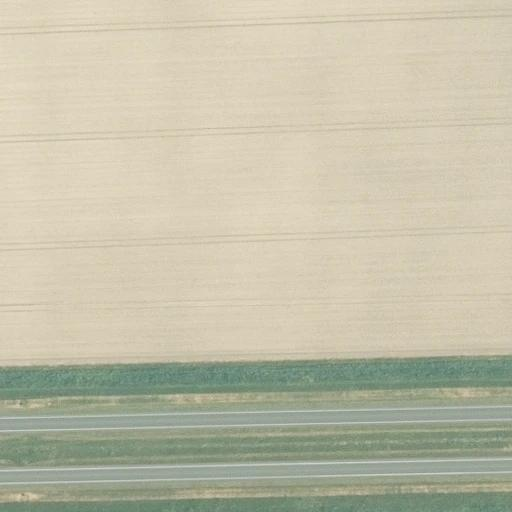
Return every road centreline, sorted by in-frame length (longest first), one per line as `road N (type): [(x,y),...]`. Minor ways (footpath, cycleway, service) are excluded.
road 1 (trunk): [(511,414),(0,426)]
road 2 (trunk): [(0,478),(511,467)]
